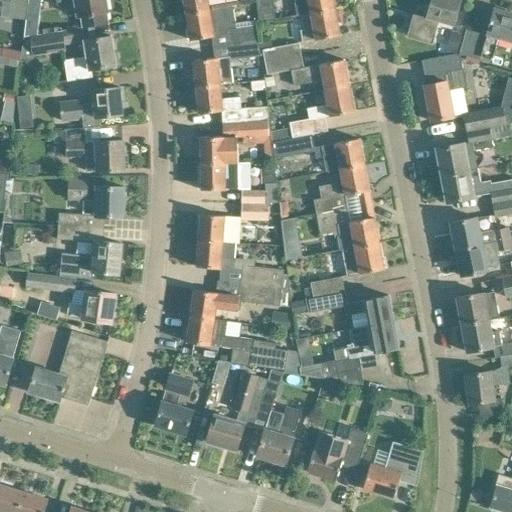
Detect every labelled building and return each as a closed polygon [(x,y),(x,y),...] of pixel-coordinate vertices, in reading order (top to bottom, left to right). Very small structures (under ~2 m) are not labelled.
[(23,37),(24,38),(28,0),(0,0),(0,12),(1,13),(1,17),(20,19),(18,30),(14,29),(10,51),(20,54),(20,53),(19,53),(23,37)] [(28,0),(24,38),(61,31),(61,27),(38,31),(41,0),(28,0)] [(55,0),(57,5),(75,2),(78,17),(82,16),(84,26),(108,23),(106,12),(107,12),(105,0),(55,0)] [(232,7),(256,2),(255,0),(183,0),(186,14),(210,10),(208,0),(239,0),(240,1),(211,6),(212,10),(232,7)] [(255,0),(256,2),(259,23),(276,21),(272,0),(255,0)] [(300,16),(335,10),(332,0),(294,0),(296,10),(298,17),(300,16)] [(438,21),(453,25),(460,0),(431,0),(426,18),(414,14),(407,36),(432,43),(438,21)] [(212,48),(258,42),(256,26),(255,26),(254,20),(235,23),(232,7),(212,10),(210,11),(210,10),(186,14),(191,40),(211,37),(212,48)] [(511,37),(511,13),(494,8),(486,35),(473,32),(466,56),(479,60),(482,53),(493,56),(499,34),(511,37)] [(335,10),(300,16),(303,30),(301,30),(303,42),(339,35),(335,10)] [(24,38),(20,62),(34,59),(33,56),(66,51),(65,45),(63,31),(61,31),(24,38)] [(116,65),(116,66),(111,38),(85,42),(88,57),(64,61),(67,81),(92,77),(92,76),(91,76),(90,70),(116,65)] [(193,60),(196,87),(219,84),(219,85),(233,84),(232,83),(230,61),(260,57),(258,42),(212,48),(214,58),(193,60)] [(265,61),(300,55),(298,43),(263,50),(264,55),(265,61)] [(20,54),(10,51),(0,48),(0,62),(17,67),(20,54)] [(461,56),(458,55),(446,52),(444,56),(422,60),(425,76),(428,76),(429,84),(424,86),(431,121),(453,117),(454,121),(463,126),(464,132),(468,131),(506,122),(511,121),(510,106),(503,107),(502,104),(468,111),(463,85),(467,84),(463,65),(461,56)] [(325,91),(349,86),(344,59),(303,67),(300,55),(265,61),(268,75),(291,71),(294,86),(323,80),(325,91)] [(25,75),(20,78),(21,83),(26,85),(30,82),(29,77),(25,75)] [(273,77),(265,78),(267,88),(275,86),(273,77)] [(252,91),(266,90),(264,80),(251,82),(252,91)] [(223,123),(268,119),(267,107),(241,109),(240,97),(221,99),(219,85),(219,84),(196,87),(199,113),(222,111),(223,123)] [(271,132),(272,140),(292,136),(292,138),(328,131),(325,117),(354,112),(349,86),(325,91),(327,105),(307,108),(309,119),(290,122),(290,127),(271,132)] [(25,115),(29,89),(16,87),(12,113),(25,115)] [(119,87),(99,89),(92,90),(94,103),(82,104),(81,100),(59,103),(61,121),(82,118),(83,128),(100,126),(99,117),(122,114),(119,87)] [(29,88),(29,111),(39,111),(39,88),(29,88)] [(20,117),(22,132),(32,131),(31,116),(20,117)] [(272,140),(271,132),(268,132),(268,119),(223,123),(224,137),(200,137),(201,165),(238,164),(238,148),(238,136),(255,136),(256,144),(263,144),(265,163),(274,162),(271,140),(272,140)] [(441,174),(477,166),(474,152),(493,148),(492,142),(507,138),(504,125),(511,123),(511,121),(506,122),(468,131),(464,132),(467,143),(436,149),(441,174)] [(124,170),(123,140),(87,142),(86,128),(55,129),(56,141),(66,140),(66,155),(85,154),(86,171),(124,170)] [(6,141),(10,137),(8,132),(3,131),(0,134),(0,136),(1,140),(6,141)] [(311,136),(272,143),(275,159),(314,151),(311,136)] [(326,172),(340,169),(364,165),(359,138),(314,147),(316,158),(323,157),(326,172)] [(250,164),(238,164),(201,165),(201,190),(238,189),(241,191),(251,191),(250,164)] [(316,215),(348,209),(345,195),(369,191),(364,165),(340,169),(343,183),(329,186),(318,188),(321,199),(313,201),(316,215)] [(492,201),(511,196),(511,180),(491,184),(490,181),(480,183),(477,166),(441,174),(446,202),(466,198),(490,193),(492,201)] [(274,168),(261,168),(262,184),(265,184),(274,184),(274,168)] [(124,187),(104,187),(86,186),(86,178),(69,178),(69,199),(95,200),(95,215),(124,216),(124,187)] [(241,204),(275,203),(278,203),(276,187),(265,187),(265,192),(251,191),(241,191),(241,204)] [(511,196),(492,201),(495,218),(511,214),(511,196)] [(287,202),(279,203),(281,221),(290,219),(287,202)] [(275,203),(241,204),(241,220),(268,221),(269,204),(275,203)] [(342,251),(379,243),(374,217),(350,221),(348,209),(316,215),(320,236),(334,233),(335,238),(337,237),(340,251),(342,250),(342,251)] [(58,228),(84,230),(85,215),(59,213),(58,228)] [(218,242),(235,243),(239,244),(241,218),(235,218),(235,216),(201,214),(199,241),(218,242)] [(6,215),(5,223),(13,224),(12,220),(10,216),(6,215)] [(455,248),(511,235),(511,228),(509,229),(508,226),(491,230),(481,232),(477,217),(450,223),(455,248)] [(281,221),(283,245),(296,242),(299,237),(295,218),(290,219),(281,221)] [(83,241),(84,230),(58,228),(57,239),(83,241)] [(511,235),(455,248),(461,276),(488,270),(488,268),(499,266),(496,252),(511,247),(511,242),(511,238),(511,237),(511,235)] [(122,244),(102,241),(97,241),(95,257),(62,253),(60,276),(92,279),(93,272),(119,274),(122,244)] [(234,258),(235,243),(218,242),(199,241),(197,267),(233,270),(234,258)] [(0,259),(9,260),(10,244),(0,242),(0,259)] [(379,243),(342,251),(347,276),(384,269),(379,243)] [(242,270),(240,284),(289,290),(287,277),(284,275),(284,271),(284,270),(242,265),(242,270)] [(75,280),(27,273),(25,286),(73,293),(75,280)] [(511,276),(500,278),(506,299),(511,297),(511,276)] [(306,298),(345,291),(342,277),(310,283),(311,288),(303,288),(306,298)] [(291,303),(289,290),(240,284),(239,296),(194,290),(191,316),(215,319),(216,308),(238,311),(238,310),(240,310),(241,302),(280,306),(291,306),(291,303)] [(0,298),(15,301),(17,288),(0,286),(0,298)] [(70,303),(68,316),(112,323),(114,308),(112,307),(114,294),(103,292),(99,291),(98,292),(87,290),(86,293),(73,292),(72,303),(70,303)] [(348,331),(394,323),(388,295),(352,302),(352,303),(347,304),(345,291),(306,298),(306,299),(305,299),(305,300),(291,303),(291,306),(291,308),(307,306),(308,313),(343,307),(345,316),(351,315),(354,329),(348,330),(348,331)] [(462,325),(499,317),(494,292),(483,295),(483,293),(457,297),(462,325)] [(291,330),(292,314),(273,312),(270,328),(291,330)] [(225,320),(215,319),(191,316),(187,342),(251,351),(249,364),(285,369),(285,372),(301,375),(300,372),(299,365),(286,363),(287,351),(275,349),(276,342),(223,335),(225,320)] [(488,321),(500,318),(499,317),(462,325),(467,352),(493,347),(501,346),(501,344),(498,331),(490,333),(488,321)] [(41,322),(33,320),(22,358),(30,361),(41,322)] [(300,372),(301,375),(322,379),(351,386),(362,385),(360,369),(377,366),(374,352),(398,347),(394,323),(348,331),(351,345),(346,346),(347,348),(334,351),(336,360),(308,366),(305,356),(298,358),(299,365),(300,372)] [(0,353),(0,383),(5,385),(21,331),(2,325),(0,331),(0,341),(7,344),(3,355),(0,353)] [(108,342),(89,336),(72,331),(59,374),(35,367),(28,392),(59,401),(63,390),(90,398),(108,342)] [(511,342),(501,344),(501,346),(493,347),(495,357),(511,354),(511,342)] [(511,354),(495,357),(495,358),(500,357),(502,367),(491,371),(466,374),(469,403),(477,402),(479,417),(501,414),(502,398),(495,399),(494,386),(510,384),(508,367),(511,366),(511,354)] [(256,419),(267,380),(258,377),(245,373),(234,409),(239,410),(236,421),(214,415),(206,441),(236,450),(243,424),(253,427),(256,419)] [(193,381),(172,374),(170,374),(165,389),(166,389),(162,401),(154,425),(185,435),(193,411),(177,406),(180,394),(188,396),(193,381)] [(267,380),(256,419),(266,423),(273,400),(275,394),(265,391),(268,380),(267,380)] [(265,429),(263,437),(257,456),(285,465),(300,412),(287,408),(280,433),(265,429)] [(346,440),(320,431),(312,453),(307,472),(336,480),(340,466),(356,470),(361,451),(367,434),(351,428),(346,440)] [(423,451),(398,443),(393,442),(384,468),(370,464),(363,489),(394,498),(399,481),(416,486),(423,451)] [(511,511),(511,478),(500,475),(490,507),(507,511),(511,511)] [(17,511),(23,492),(0,484),(0,511),(2,511),(17,511)] [(23,492),(17,511),(43,511),(48,500),(23,492)]
